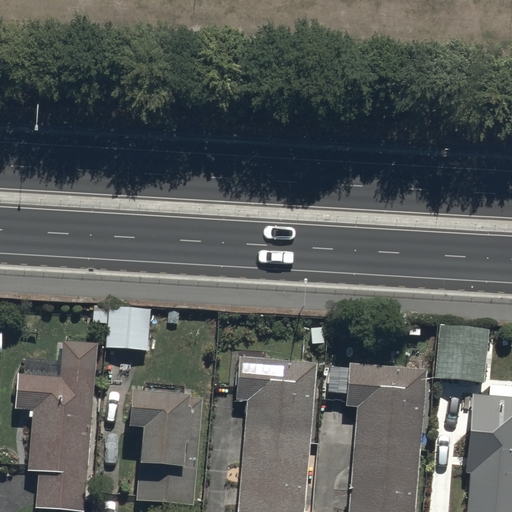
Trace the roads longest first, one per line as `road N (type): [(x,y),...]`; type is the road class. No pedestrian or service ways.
road 1 (primary): [(0,164),(511,194)]
road 2 (primary): [(511,259),(0,229)]
